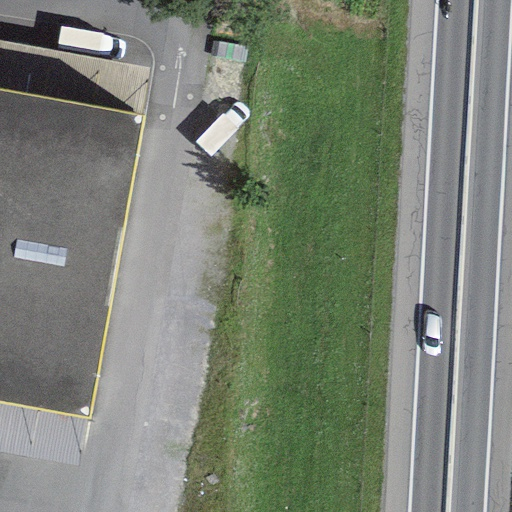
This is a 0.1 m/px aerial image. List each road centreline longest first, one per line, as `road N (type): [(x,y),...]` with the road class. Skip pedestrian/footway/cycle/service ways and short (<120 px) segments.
road 1 (trunk): [(457,0),(428,511)]
road 2 (trunk): [(466,511),(493,0)]
